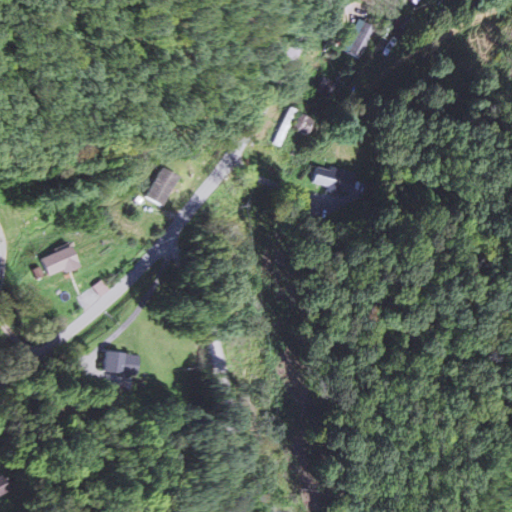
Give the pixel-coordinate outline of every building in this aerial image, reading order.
[(357,59),(374,29),(357,19),(340,49),(357,59)] [(334,86),(323,78),(314,89),(326,97),(334,86)] [(286,129),(303,136),(311,119),(287,108),(272,142),(279,145),(286,129)] [(353,173),(315,163),(310,185),(347,194),(353,173)] [(159,206),(176,177),(159,167),(142,195),(159,206)] [(78,264),(67,245),(39,259),(49,279),(78,264)] [(135,376),(137,355),(103,352),(101,373),(135,376)] [(0,495),(8,492),(0,474),(0,473),(0,495)]
